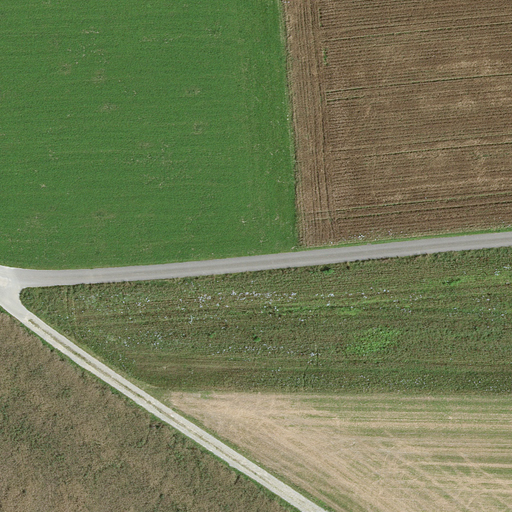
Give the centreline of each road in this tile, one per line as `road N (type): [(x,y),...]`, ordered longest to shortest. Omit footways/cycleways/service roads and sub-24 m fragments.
road 1 (track): [(511,238),(131,274),(0,275)]
road 2 (track): [(307,511),(17,310),(0,285)]
